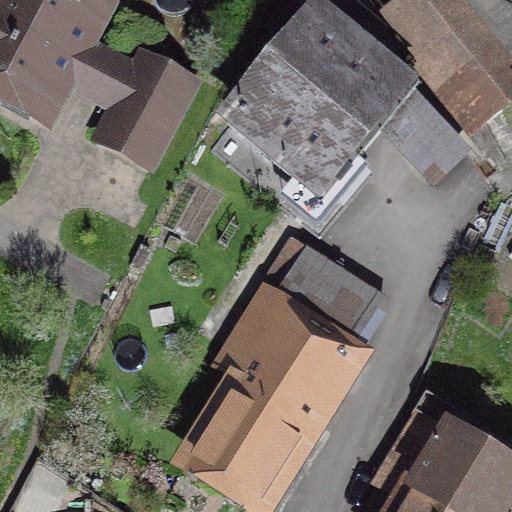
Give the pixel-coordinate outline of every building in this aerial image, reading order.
[(81,0),(0,0),(0,93),(45,117),(102,11),(81,0)] [(335,0),(235,122),(317,189),(400,88),(358,53),(375,31),(337,0),(335,0)] [(400,0),(392,6),(484,124),(511,96),(511,5),(503,0),(400,0)] [(143,61),(100,141),(149,167),(192,87),(143,61)] [(195,465),(259,506),(354,357),(350,355),(381,301),(304,253),(272,306),(288,316),(260,361),(269,366),(256,386),(239,375),(233,385),(242,391),(195,465)] [(500,511),(511,493),(511,450),(427,399),(377,482),(411,503),(405,511),(500,511)]
